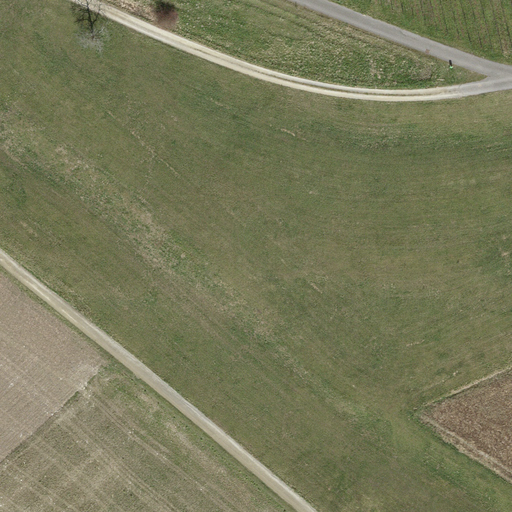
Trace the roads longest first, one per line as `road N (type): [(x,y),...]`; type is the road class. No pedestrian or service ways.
road 1 (residential): [(511,84),(375,95),(311,85),(188,44),(91,0)]
road 2 (track): [(0,250),(306,511)]
road 3 (unclassified): [(307,0),(511,73)]
